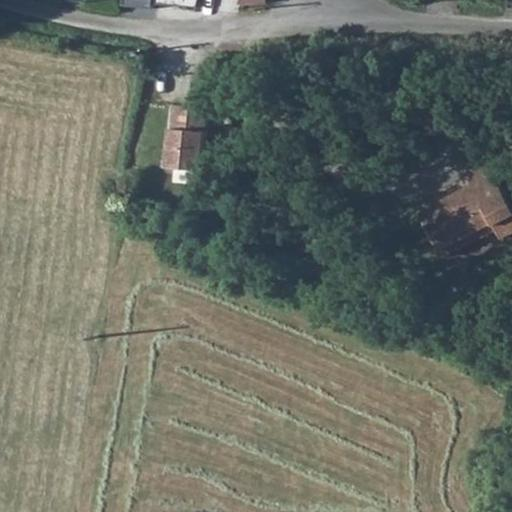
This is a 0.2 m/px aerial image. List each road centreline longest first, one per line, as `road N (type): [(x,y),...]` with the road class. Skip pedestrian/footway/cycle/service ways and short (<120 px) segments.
road 1 (residential): [(15,0),(144,29),(328,25)]
road 2 (residential): [(328,25),(511,28)]
